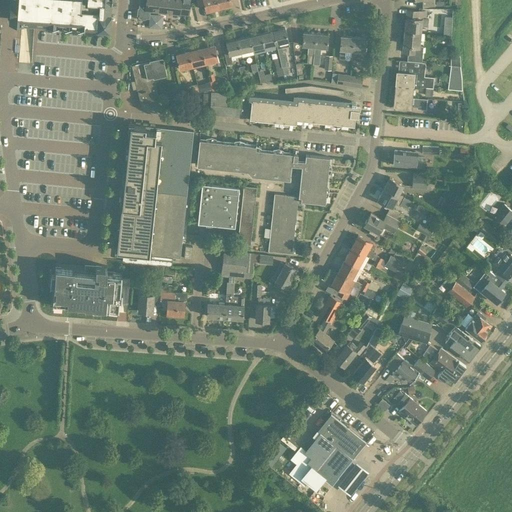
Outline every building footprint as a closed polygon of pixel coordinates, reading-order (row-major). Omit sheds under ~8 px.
[(9,0),(9,12),(10,12),(9,18),(22,20),(22,19),(45,20),(45,21),(84,24),(84,23),(95,24),(95,25),(109,26),(110,9),(108,9),(109,0),(9,0)] [(140,0),(139,9),(138,9),(137,19),(148,16),(148,10),(179,14),(179,11),(188,12),(189,0),(140,0)] [(206,10),(219,7),(217,0),(197,0),(199,5),(204,3),(206,10)] [(406,31),(422,33),(422,25),(428,26),(428,19),(425,19),(426,12),(407,10),(406,31)] [(444,25),(444,34),(451,35),(452,26),(444,25)] [(273,30),(277,48),(289,45),(285,27),(273,30)] [(273,30),(262,33),(266,51),(277,48),(273,30)] [(408,52),(407,61),(423,62),(424,46),(421,46),(422,33),(406,31),(404,52),(408,52)] [(306,63),(313,63),(315,33),(303,32),(302,45),(308,46),(306,63)] [(262,33),(250,36),(254,54),(266,51),(262,33)] [(327,34),(315,33),(313,63),(318,64),(319,55),(320,47),(326,48),(327,34)] [(345,50),(352,50),(353,36),(340,35),(339,49),(340,49),(339,58),(344,59),(345,50)] [(250,36),(238,39),(241,52),(242,57),(254,54),(250,36)] [(353,36),(352,50),(351,60),(363,61),(364,51),(366,38),(353,36)] [(230,54),(241,52),(238,39),(226,42),(229,50),(223,52),(227,64),(232,63),(230,54)] [(202,47),(206,63),(218,60),(214,44),(202,47)] [(202,47),(189,50),(193,66),(206,63),(202,47)] [(180,69),(193,66),(189,50),(176,53),(180,69)] [(324,69),(331,69),(332,55),(326,54),(324,69)] [(451,57),(451,65),(462,66),(460,55),(451,57)] [(149,59),(149,61),(154,77),(167,74),(162,56),(149,59)] [(284,56),(279,58),(283,75),(288,74),(284,56)] [(278,76),(283,75),(279,58),(274,59),(278,76)] [(425,62),(423,62),(407,61),(399,60),(398,71),(397,71),(396,85),(414,86),(425,87),(433,88),(434,77),(424,77),(425,67),(424,67),(425,62)] [(159,98),(154,77),(149,61),(132,65),(141,103),(159,98)] [(462,66),(451,65),(448,88),(462,90),(462,66)] [(263,69),(258,70),(260,82),(272,81),(271,73),(264,74),(263,69)] [(216,89),(214,79),(215,79),(213,72),(208,73),(212,90),(216,89)] [(336,83),(348,85),(349,75),(337,73),(336,83)] [(362,77),(349,75),(348,85),(361,87),(362,77)] [(197,84),(199,92),(211,89),(209,81),(197,84)] [(342,95),(343,90),(310,85),(285,88),(285,92),(310,90),(342,95)] [(396,85),(396,96),(413,97),(413,94),(415,94),(416,89),(413,89),(414,86),(396,85)] [(432,96),(433,88),(425,87),(425,96),(432,96)] [(180,97),(178,90),(170,92),(172,99),(180,97)] [(239,117),(239,113),(241,94),(241,93),(211,91),(211,93),(204,93),(202,114),(239,117)] [(427,99),(413,97),(396,96),(395,107),(412,108),(412,106),(416,107),(416,109),(427,110),(427,99)] [(296,119),(338,123),(354,125),(354,116),(358,116),(359,105),(297,99),(297,103),(251,98),(249,118),(296,123),(296,119)] [(188,181),(190,159),(191,151),(193,131),(129,124),(124,171),(116,251),(179,258),(188,181)] [(287,176),(288,165),(296,165),(297,153),(255,149),(256,146),(250,145),(250,144),(227,142),(222,142),(222,141),(199,139),(197,163),(248,168),(252,173),(287,176)] [(424,157),(416,156),(416,152),(394,150),(393,165),(424,167),(424,157)] [(300,197),(298,197),(297,200),(324,203),(329,157),(305,154),(300,197)] [(412,173),(411,187),(426,188),(427,174),(412,173)] [(383,188),(410,202),(414,205),(417,200),(400,191),(403,184),(389,177),(383,188)] [(197,223),(234,227),(239,188),(201,184),(197,223)] [(250,245),(256,187),(243,186),(237,244),(250,245)] [(390,206),(386,213),(395,219),(399,212),(391,207),(393,202),(400,206),(400,205),(407,208),(410,202),(383,188),(377,200),(390,206)] [(297,200),(298,197),(298,196),(274,193),(273,205),(297,207),(297,200)] [(440,195),(436,202),(442,205),(445,198),(440,195)] [(416,207),(427,213),(430,206),(419,200),(416,207)] [(505,224),(511,215),(511,209),(503,202),(493,215),(505,224)] [(297,207),(273,205),(272,216),(296,219),(296,216),(297,207)] [(415,208),(412,213),(423,218),(426,213),(415,208)] [(399,220),(395,219),(386,213),(383,219),(370,212),(363,224),(370,228),(368,232),(375,236),(381,226),(392,232),(399,220)] [(272,216),(270,228),(294,230),(295,221),(296,219),(272,216)] [(479,229),(498,245),(504,237),(485,222),(479,229)] [(415,229),(426,235),(429,229),(419,223),(415,229)] [(294,230),(270,228),(269,239),(294,242),(293,239),(294,230)] [(350,247),(368,257),(374,260),(381,264),(395,272),(403,276),(404,273),(397,269),(401,260),(390,254),(386,261),(382,259),(383,258),(377,255),(377,256),(373,254),(374,252),(367,248),(370,242),(357,235),(350,247)] [(293,244),(294,242),(269,239),(268,251),(292,253),(293,244)] [(192,246),(188,246),(185,246),(184,252),(183,258),(190,259),(192,246)] [(350,247),(344,259),(361,269),(368,257),(350,247)] [(251,279),(252,261),(253,253),(224,250),(223,251),(221,268),(229,269),(228,276),(251,279)] [(259,254),(253,253),(252,261),(259,262),(258,263),(272,264),(273,255),(259,254)] [(495,275),(505,284),(510,278),(511,279),(511,255),(511,254),(500,269),(495,275)] [(344,259),(337,271),(355,281),(361,269),(344,259)] [(379,268),(381,264),(374,260),(372,264),(379,268)] [(272,278),(275,280),(274,281),(285,286),(294,268),(284,263),(280,262),(272,278)] [(95,271),(54,268),(54,273),(50,273),(49,285),(53,285),(52,303),(92,306),(91,308),(118,310),(119,298),(120,298),(120,291),(119,291),(121,273),(106,272),(106,266),(95,265),(95,271)] [(345,299),(355,281),(337,271),(331,283),(339,287),(335,294),(345,299)] [(399,280),(402,275),(395,272),(393,276),(399,280)] [(455,280),(468,290),(474,282),(461,272),(455,280)] [(501,289),(505,284),(495,275),(491,280),(490,280),(481,290),(496,302),(504,292),(501,289)] [(419,283),(414,279),(410,284),(416,288),(419,283)] [(361,284),(372,290),(374,286),(363,280),(361,284)] [(402,280),(394,294),(405,301),(409,294),(404,290),(407,284),(402,280)] [(225,303),(223,317),(241,319),(243,298),(233,297),(234,282),(227,281),(225,303)] [(474,296),(469,292),(455,281),(447,291),(466,306),(474,296)] [(160,304),(160,300),(160,292),(161,285),(153,284),(152,293),(146,293),(146,295),(140,295),(138,311),(152,312),(152,303),(160,304)] [(168,292),(160,292),(160,300),(167,301),(166,313),(182,314),(183,306),(184,306),(187,301),(187,293),(175,292),(175,293),(168,292)] [(324,318),(318,328),(309,338),(323,349),(332,339),(325,333),(331,321),(331,322),(341,301),(328,294),(318,314),(324,318)] [(269,298),(262,298),(257,297),(257,303),(255,303),(254,320),(268,320),(269,298)] [(206,316),(223,317),(225,303),(207,302),(206,316)] [(387,305),(383,302),(376,318),(380,320),(387,305)] [(455,338),(473,353),(479,345),(457,327),(459,324),(436,306),(430,313),(443,323),(444,322),(452,329),(450,331),(456,337),(455,338)] [(483,337),(485,334),(485,332),(491,324),(482,317),(484,315),(478,310),(464,327),(479,339),(481,337),(483,337)] [(371,317),(364,312),(354,324),(361,329),(371,317)] [(426,342),(430,331),(401,322),(397,333),(404,335),(426,342)] [(378,341),(386,337),(382,330),(375,327),(373,331),(378,341)] [(467,361),(473,353),(455,338),(454,340),(449,337),(444,342),(467,361)] [(347,344),(334,359),(343,366),(355,352),(354,350),(357,347),(351,342),(348,345),(347,344)] [(363,359),(352,372),(362,380),(375,365),(372,362),(381,352),(370,343),(359,356),(363,359)] [(417,351),(430,361),(429,363),(441,372),(437,376),(449,386),(453,381),(454,381),(465,366),(440,348),(439,350),(429,344),(428,346),(423,343),(417,351)] [(394,370),(392,373),(399,378),(401,376),(409,383),(418,371),(419,371),(412,366),(396,354),(387,365),(394,370)] [(419,358),(412,366),(419,371),(418,371),(428,379),(434,370),(419,358)] [(397,402),(402,406),(398,411),(415,424),(425,411),(404,394),(397,402)] [(320,433),(305,452),(312,458),(308,462),(325,476),(324,478),(332,484),(338,477),(338,476),(366,441),(330,413),(317,430),(320,433)] [(302,431),(292,423),(284,433),(294,441),(302,431)] [(316,488),(324,478),(325,476),(308,462),(312,458),(305,452),(301,448),(297,453),(295,453),(292,457),(293,460),(295,462),(298,462),(298,465),(302,467),(302,470),(298,471),(295,475),(295,480),(299,483),(305,483),(307,481),(316,488)] [(267,453),(263,459),(268,462),(272,457),(267,453)] [(350,497),(369,473),(355,463),(337,487),(350,497)]
